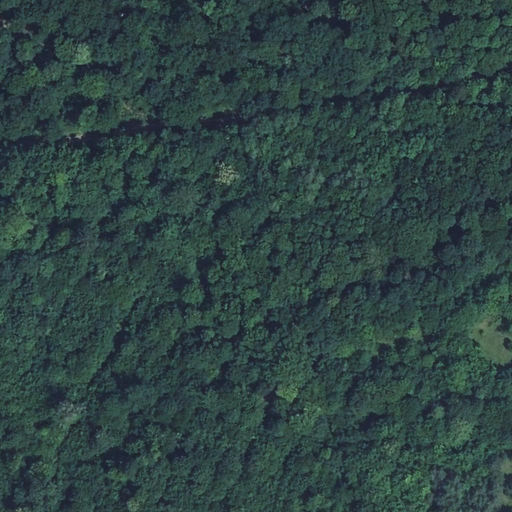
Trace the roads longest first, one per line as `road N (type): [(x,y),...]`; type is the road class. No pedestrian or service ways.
road 1 (track): [(511,65),(229,117)]
road 2 (track): [(229,117),(0,145)]
road 3 (track): [(316,433),(511,444)]
